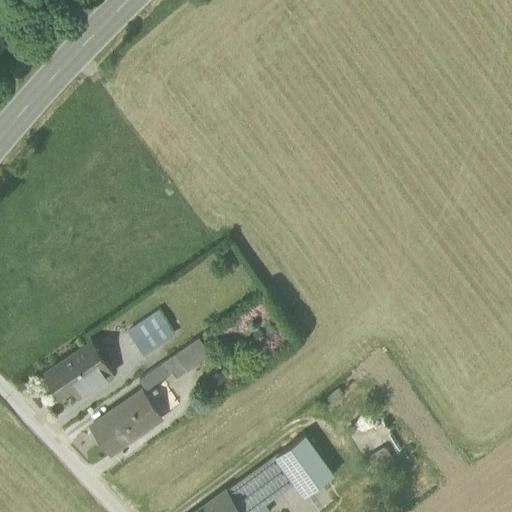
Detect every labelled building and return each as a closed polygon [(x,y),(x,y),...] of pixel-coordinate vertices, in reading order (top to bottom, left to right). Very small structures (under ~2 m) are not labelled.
[(124,326),(141,352),(169,333),(152,307),(124,326)] [(138,378),(148,392),(173,374),(177,380),(211,356),(197,337),(174,353),(138,378)] [(62,396),(78,385),(90,377),(89,375),(105,364),(92,345),(75,356),(73,354),(46,372),(62,396)] [(111,372),(105,364),(89,375),(90,377),(78,385),(84,394),(97,386),(95,383),(111,372)] [(91,425),(109,453),(160,419),(142,391),(91,425)] [(304,433),(276,454),(294,479),(305,494),(333,473),(304,433)] [(384,445),(364,458),(372,472),(393,460),(384,445)] [(263,501),(294,479),(276,454),(275,453),(245,476),(263,501)] [(254,508),(263,501),(245,476),(226,489),(242,511),(251,511),(249,510),(253,507),(254,508)] [(242,511),(226,489),(194,511),(242,511)]
